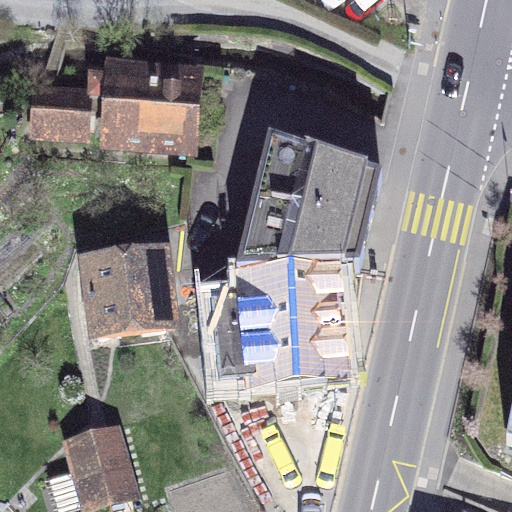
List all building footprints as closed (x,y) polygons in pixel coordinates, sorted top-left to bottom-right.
[(193,80),(75,71),(71,150),(189,159),(193,80)] [(380,169),(271,135),(239,270),(358,263),(380,169)] [(161,256),(89,263),(95,329),(168,323),(161,256)] [(337,289),(221,300),(232,410),(348,399),(337,289)] [(116,430),(68,443),(85,509),(133,496),(116,430)]
